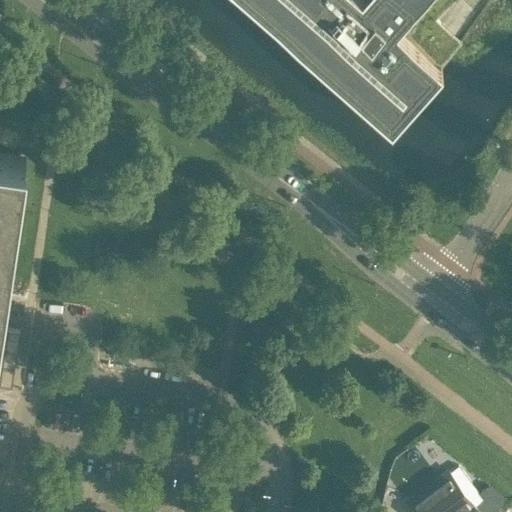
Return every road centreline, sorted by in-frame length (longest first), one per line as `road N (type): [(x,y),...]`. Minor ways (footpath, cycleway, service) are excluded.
road 1 (residential): [(9,511),(29,371),(181,386),(245,406),(279,462),(276,511)]
road 2 (tertiary): [(298,192),(41,0)]
road 3 (tertiary): [(298,192),(377,270),(511,377)]
road 4 (tertiary): [(511,344),(338,213),(298,192)]
